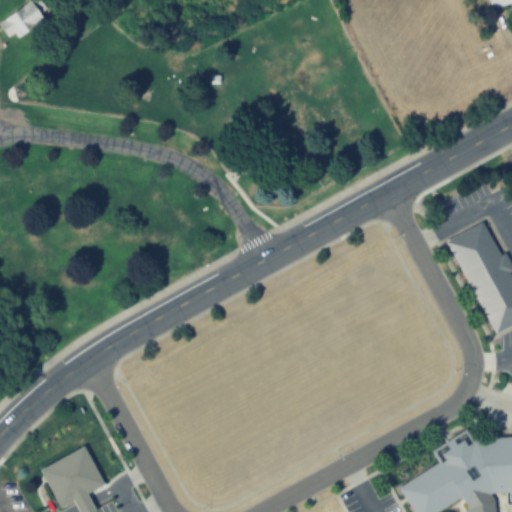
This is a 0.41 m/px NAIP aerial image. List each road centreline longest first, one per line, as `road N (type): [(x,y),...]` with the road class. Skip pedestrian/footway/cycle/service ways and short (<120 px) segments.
road 1 (residential): [(385,191),(471,364),(463,391),(436,415),(259,511),(164,497),(88,357)]
road 2 (secondary): [(0,429),(88,357),(511,121)]
